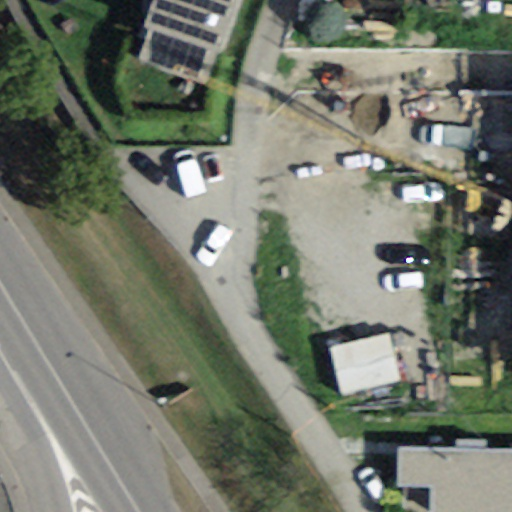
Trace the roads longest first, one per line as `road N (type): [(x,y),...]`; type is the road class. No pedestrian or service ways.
road 1 (residential): [(362,511),(219,288),(255,59),(279,0)]
road 2 (primary): [(136,511),(0,280)]
